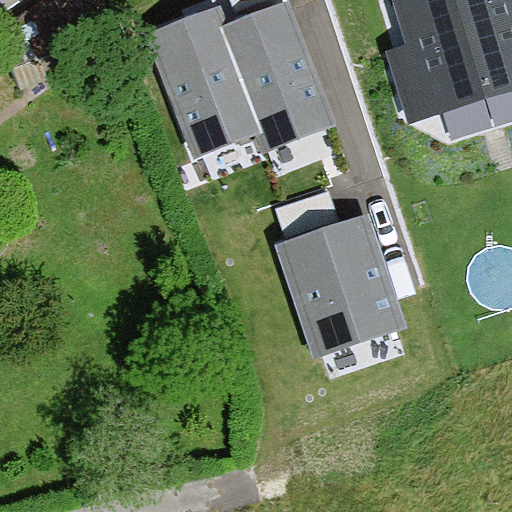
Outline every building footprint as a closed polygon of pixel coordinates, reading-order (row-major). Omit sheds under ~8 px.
[(116,33),(96,0),(64,0),(19,27),(47,74),(116,33)] [(335,126),(286,0),(285,0),(227,23),(221,8),(185,22),(147,36),(187,141),(194,160),(257,136),(263,153),(335,126)] [(266,0),(230,0),(235,12),(266,0)] [(511,101),(511,0),(390,0),(406,54),(388,59),(408,130),(511,101)] [(285,241),(341,224),(331,191),(327,192),(275,208),(285,241)] [(398,302),(369,214),(341,224),(285,241),(275,245),(314,360),(322,357),(398,332),(407,329),(398,302)]
